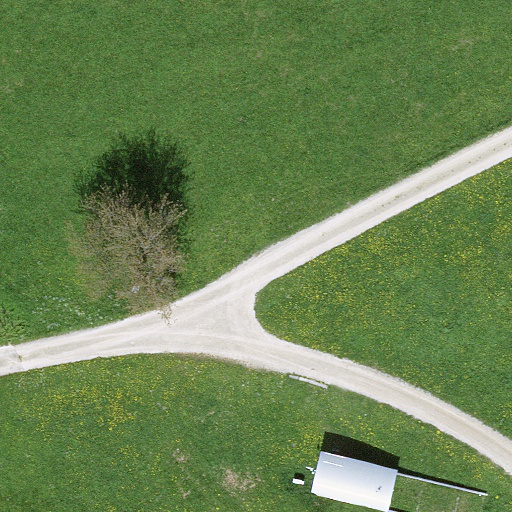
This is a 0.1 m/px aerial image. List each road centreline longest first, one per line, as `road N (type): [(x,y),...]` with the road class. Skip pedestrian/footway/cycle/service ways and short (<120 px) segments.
road 1 (track): [(163,328),(250,272),(511,141)]
road 2 (track): [(163,328),(370,392),(511,459)]
road 3 (track): [(0,367),(163,328)]
